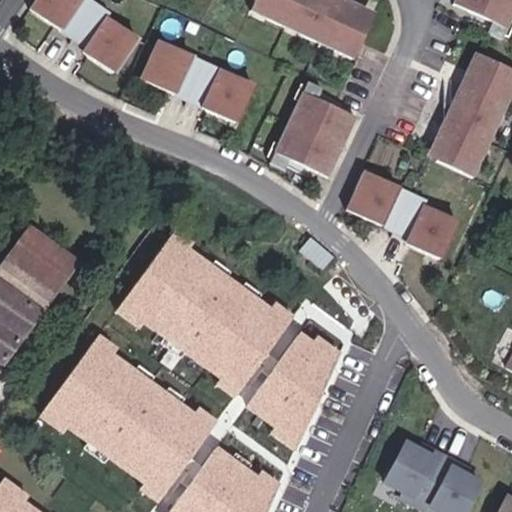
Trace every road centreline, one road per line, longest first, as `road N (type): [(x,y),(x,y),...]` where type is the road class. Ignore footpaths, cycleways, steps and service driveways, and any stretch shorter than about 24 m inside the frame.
road 1 (residential): [(0,54),(319,225)]
road 2 (residential): [(319,225),(378,286),(475,413),(511,432)]
road 3 (residential): [(406,0),(415,21),(319,225)]
